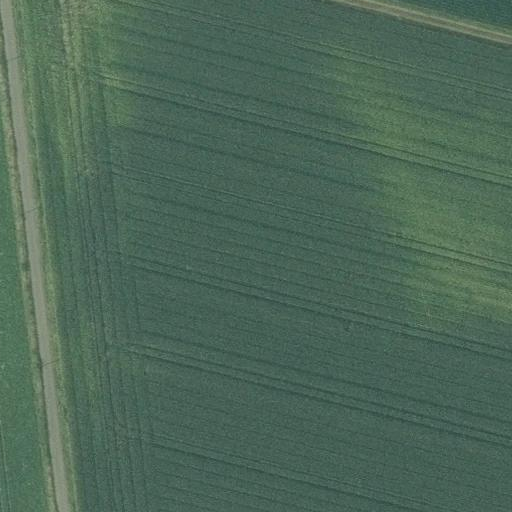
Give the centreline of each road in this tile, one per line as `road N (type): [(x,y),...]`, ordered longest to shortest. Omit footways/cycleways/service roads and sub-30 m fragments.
road 1 (unclassified): [(62,511),(5,0)]
road 2 (track): [(337,0),(511,43)]
